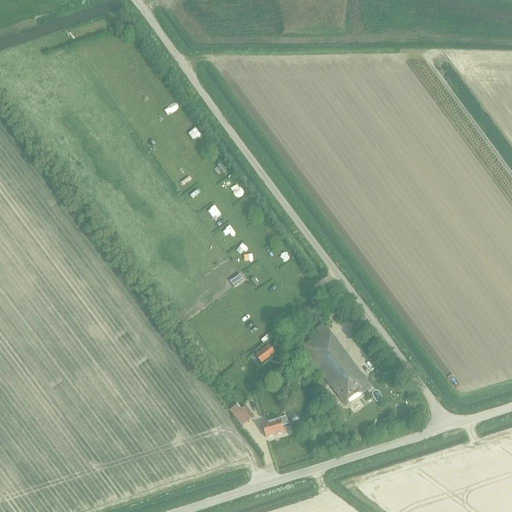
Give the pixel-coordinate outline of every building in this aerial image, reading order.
[(324,299),(338,318),(347,312),(332,293),(324,299)] [(290,324),(283,328),(286,334),(293,330),(290,324)] [(345,406),(370,387),(327,329),(297,351),(301,357),(306,353),(345,406)] [(254,355),(261,364),(275,353),(268,344),(254,355)] [(229,410),(242,426),(254,417),(245,406),(241,409),(237,404),(229,410)] [(261,424),(266,438),(284,433),(282,426),(288,424),(285,417),(261,424)]
